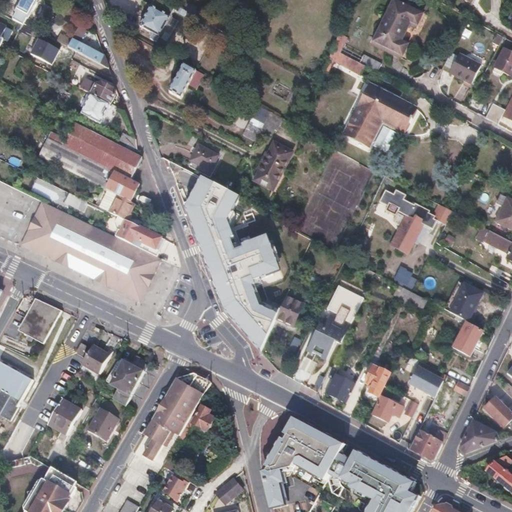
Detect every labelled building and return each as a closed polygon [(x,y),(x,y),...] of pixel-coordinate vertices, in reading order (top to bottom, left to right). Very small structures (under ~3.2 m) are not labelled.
[(21,0),(15,12),(16,12),(27,18),(28,19),(38,0),(21,0)] [(177,6),(164,0),(155,0),(140,26),(153,34),(160,37),(163,31),(171,18),(173,12),(177,6)] [(419,6),(408,0),(388,0),(368,37),(394,51),(419,6)] [(177,6),(173,12),(184,18),(188,13),(177,6)] [(27,18),(16,12),(13,19),(22,24),(24,25),(24,23),(27,18)] [(89,13),(87,12),(85,19),(93,22),(89,13)] [(188,13),(184,18),(209,32),(212,26),(188,13)] [(178,22),(171,18),(163,31),(170,35),(178,22)] [(231,27),(219,20),(215,28),(227,34),(231,27)] [(24,25),(22,24),(19,31),(24,33),(28,25),(24,23),(24,25)] [(79,28),(75,35),(77,37),(75,41),(84,46),(92,31),(89,30),(88,30),(85,29),(84,31),(79,28)] [(160,37),(153,34),(150,39),(157,43),(160,37)] [(340,34),(340,35),(333,49),(338,52),(341,53),(343,47),(348,38),(340,34)] [(511,46),(511,42),(505,38),(502,44),(511,48),(511,46)] [(38,39),(31,53),(52,64),(60,49),(38,39)] [(72,39),(68,47),(110,69),(106,57),(84,46),(75,41),(72,39)] [(343,47),(341,53),(360,64),(363,58),(343,47)] [(511,52),(509,51),(505,49),(494,70),(502,75),(504,72),(511,75),(511,52)] [(333,50),(329,58),(334,60),(360,74),(364,65),(360,64),(341,53),(338,52),(333,50)] [(15,55),(9,51),(5,60),(11,63),(15,55)] [(363,58),(360,64),(364,65),(378,73),(383,65),(365,55),(363,58)] [(482,67),(460,55),(452,70),(459,74),(457,78),(472,86),(482,67)] [(334,60),(329,58),(323,70),(328,73),(334,60)] [(9,67),(2,64),(0,68),(0,79),(2,81),(6,74),(9,67)] [(197,71),(184,64),(169,93),(182,99),(189,85),(197,71)] [(378,73),(364,65),(360,74),(374,81),(378,73)] [(204,75),(197,71),(189,85),(197,89),(204,75)] [(17,80),(6,74),(2,81),(14,87),(17,80)] [(96,87),(87,83),(84,90),(88,92),(92,94),(96,87)] [(97,85),(96,87),(92,94),(111,104),(115,95),(113,89),(103,84),(97,85)] [(418,109),(372,85),(347,133),(370,145),(383,121),(405,133),(418,109)] [(92,94),(91,97),(82,114),(101,124),(111,104),(92,94)] [(511,114),(511,100),(506,110),(503,116),(509,119),(511,114)] [(506,110),(493,103),(486,118),(498,125),(503,116),(506,110)] [(271,112),(258,105),(242,136),(255,143),(261,130),(271,112)] [(283,118),(271,112),(261,130),(271,136),(274,129),(277,131),(283,118)] [(63,146),(65,147),(85,157),(115,172),(131,180),(142,158),(75,124),(66,141),(63,146)] [(486,130),(478,126),(474,132),(475,133),(483,137),(486,130)] [(52,133),(49,139),(63,146),(66,141),(64,139),(52,133)] [(123,133),(120,140),(137,149),(135,139),(123,133)] [(483,137),(475,133),(467,148),(475,152),(483,137)] [(63,146),(49,139),(39,158),(61,169),(65,161),(62,160),(64,156),(61,155),(65,147),(63,146)] [(293,152),(275,143),(267,158),(285,167),(293,152)] [(220,155),(199,145),(191,161),(211,171),(220,155)] [(61,155),(64,156),(62,160),(65,161),(79,168),(85,157),(65,147),(61,155)] [(85,157),(79,168),(75,176),(106,190),(115,172),(85,157)] [(285,167),(267,158),(256,181),(273,190),(285,167)] [(79,168),(65,161),(61,169),(75,176),(79,168)] [(180,191),(213,281),(225,314),(264,352),(276,319),(281,310),(273,286),(292,277),(276,234),(241,246),(237,229),(249,203),(189,169),(180,191)] [(131,180),(115,172),(106,190),(112,193),(122,198),(131,180)] [(140,184),(131,180),(122,198),(130,202),(140,184)] [(392,246),(408,255),(423,225),(431,229),(436,220),(432,219),(434,216),(427,212),(428,211),(413,203),(412,205),(402,199),(404,195),(394,190),(392,194),(384,190),(378,201),(387,206),(384,210),(395,215),(397,211),(407,216),(392,246)] [(69,193),(65,202),(78,209),(82,200),(69,193)] [(122,198),(112,193),(104,210),(120,218),(124,210),(126,211),(131,202),(130,202),(122,198)] [(511,200),(507,198),(495,221),(511,229),(511,200)] [(87,202),(82,200),(78,209),(77,209),(83,212),(86,205),(87,202)] [(161,261),(43,205),(23,246),(141,303),(161,261)] [(103,213),(86,205),(83,212),(100,220),(103,213)] [(452,211),(441,205),(434,218),(446,224),(452,211)] [(248,218),(247,222),(257,227),(260,221),(253,217),(248,218)] [(280,223),(269,217),(266,224),(278,230),(281,223),(280,223)] [(125,220),(116,237),(157,257),(161,249),(166,240),(125,220)] [(21,245),(28,227),(23,225),(15,243),(21,245)] [(508,259),(511,260),(511,241),(485,228),(480,238),(511,252),(508,259)] [(394,281),(412,289),(418,277),(400,269),(394,281)] [(465,285),(459,282),(445,309),(468,322),(471,315),(454,305),(465,285)] [(482,293),(465,285),(454,305),(471,315),(482,293)] [(411,291),(404,288),(398,300),(406,304),(407,302),(423,311),(428,301),(411,291)] [(67,306),(41,294),(26,319),(19,331),(45,345),(67,306)] [(287,296),(283,304),(281,310),(276,319),(294,328),(305,304),(287,296)] [(324,329),(319,327),(307,350),(326,360),(336,343),(341,345),(350,327),(331,317),(324,329)] [(482,333),(466,324),(453,348),(470,357),(482,333)] [(87,345),(82,342),(77,351),(82,353),(87,345)] [(108,352),(95,345),(84,364),(101,373),(111,356),(107,354),(108,352)] [(348,350),(341,346),(333,363),(340,367),(348,350)] [(132,364),(120,357),(107,381),(119,387),(114,398),(126,405),(148,364),(136,357),(132,364)] [(0,388),(2,390),(0,393),(0,414),(4,417),(12,421),(34,380),(0,360),(0,388)] [(391,373),(374,365),(366,383),(373,386),(370,393),(379,397),(391,373)] [(443,381),(418,368),(409,384),(435,398),(443,381)] [(363,371),(359,369),(354,378),(359,380),(363,371)] [(356,385),(337,375),(328,393),(347,403),(356,385)] [(159,405),(163,412),(161,415),(159,417),(151,418),(142,433),(146,435),(142,442),(147,445),(137,462),(147,467),(157,452),(169,430),(173,432),(181,437),(196,410),(211,386),(207,381),(201,378),(198,377),(171,385),(159,405)] [(470,387),(458,381),(454,390),(466,396),(470,387)] [(219,401),(210,396),(200,413),(201,413),(214,421),(222,408),(216,405),(219,401)] [(406,409),(383,397),(374,415),(389,423),(393,414),(401,419),(406,409)] [(84,410),(64,398),(49,424),(69,434),(84,410)] [(511,413),(496,398),(485,409),(504,428),(511,420),(511,413)] [(405,414),(412,417),(418,405),(411,401),(405,414)] [(163,412),(159,405),(151,418),(159,417),(161,415),(163,412)] [(118,418),(99,407),(87,430),(105,441),(118,418)] [(200,413),(196,410),(181,437),(180,439),(185,441),(201,413),(200,413)] [(343,453),(344,451),(312,434),(315,429),(296,418),(282,443),(265,472),(274,511),(291,511),(286,492),(290,491),(286,475),(293,473),(297,465),(327,482),(332,473),(343,453)] [(495,432),(474,422),(461,447),(465,454),(499,441),(495,432)] [(412,446),(411,449),(432,461),(435,460),(448,433),(433,425),(428,435),(420,430),(412,446)] [(173,432),(169,430),(157,452),(160,454),(173,432)] [(354,459),(343,453),(332,473),(379,499),(370,511),(412,511),(421,496),(412,492),(417,483),(358,451),(354,459)] [(511,458),(509,456),(497,460),(506,468),(511,463),(511,458)] [(178,466),(167,459),(163,466),(174,473),(178,466)] [(497,463),(490,470),(508,485),(511,480),(511,472),(506,468),(497,460),(497,463)] [(51,468),(48,473),(58,479),(57,480),(62,483),(64,482),(74,488),(76,483),(55,470),(51,468)] [(62,511),(68,502),(66,501),(69,497),(71,498),(76,489),(74,488),(64,482),(62,483),(57,480),(58,479),(48,473),(44,481),(42,480),(39,482),(33,492),(35,496),(30,498),(24,508),(24,511),(62,511)] [(187,483),(175,476),(166,492),(180,499),(185,491),(183,490),(187,483)] [(244,490),(235,479),(217,493),(227,505),(244,490)] [(117,511),(136,511),(139,507),(125,499),(117,511)] [(172,511),(173,510),(159,502),(153,511),(172,511)] [(434,511),(458,511),(443,503),(439,504),(434,511)]
